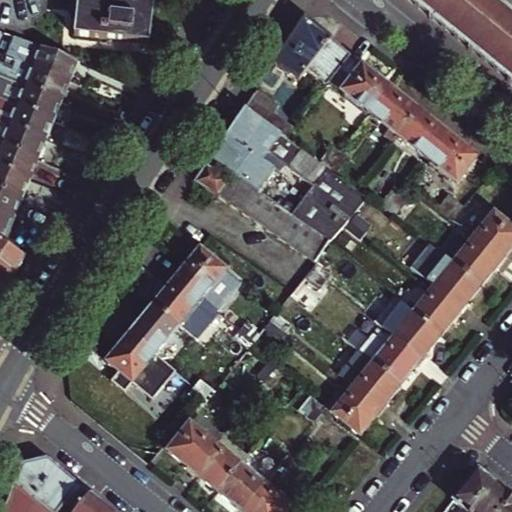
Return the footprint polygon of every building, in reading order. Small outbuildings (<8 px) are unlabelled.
[(77,0),(74,35),(149,42),(154,0),(77,0)] [(511,17),(490,0),(408,0),(507,79),(511,82),(511,17)] [(299,81),(308,70),(333,39),(331,38),(305,18),(274,65),(299,81)] [(7,56),(70,82),(78,62),(15,36),(7,56)] [(333,39),(308,70),(326,85),(331,80),(352,54),(333,39)] [(331,80),(372,113),(393,87),(352,54),(331,80)] [(0,76),(13,82),(62,101),(70,82),(7,56),(4,64),(0,62),(0,76)] [(0,99),(54,121),(62,101),(13,82),(0,76),(0,99)] [(393,87),(372,113),(400,136),(421,110),(393,87)] [(285,137),(293,127),(273,115),(278,107),(254,94),(245,107),(285,137)] [(0,99),(0,121),(46,140),(54,121),(0,99)] [(285,137),(245,107),(211,159),(233,174),(245,182),(257,191),(260,193),(272,169),(344,223),(368,196),(302,149),(285,137)] [(421,110),(400,136),(428,159),(449,133),(421,110)] [(0,144),(38,160),(46,140),(0,121),(0,144)] [(293,127),(285,137),(302,149),(309,140),(293,127)] [(479,157),(449,133),(428,159),(458,182),(479,157)] [(0,167),(30,179),(38,160),(0,144),(0,167)] [(330,165),(341,151),(334,145),(322,159),(330,165)] [(341,151),(330,165),(337,171),(349,157),(341,151)] [(211,159),(196,181),(218,196),(233,174),(211,159)] [(30,179),(0,167),(0,187),(23,197),(30,179)] [(245,182),(233,174),(218,196),(230,204),(245,182)] [(257,191),(245,182),(230,204),(242,212),(257,191)] [(0,212),(15,218),(23,197),(0,187),(0,212)] [(393,188),(381,203),(388,209),(400,194),(393,188)] [(257,191),(242,212),(254,220),(269,199),(260,193),(257,191)] [(400,194),(388,209),(395,215),(407,200),(400,194)] [(451,195),(439,210),(453,221),(465,206),(451,195)] [(254,220),(266,229),(281,207),(269,199),(254,220)] [(281,207),(266,229),(278,237),(293,215),(281,207)] [(0,240),(5,243),(15,218),(0,212),(0,240)] [(475,238),(502,261),(511,248),(511,225),(496,212),(475,238)] [(357,213),(352,219),(367,231),(372,225),(357,213)] [(293,215),(278,237),(290,245),(305,223),(293,215)] [(361,239),(367,231),(352,219),(346,227),(361,239)] [(290,245),(302,253),(317,231),(305,223),(290,245)] [(317,231),(302,253),(314,262),(330,240),(317,231)] [(475,238),(455,263),(482,285),(502,261),(475,238)] [(5,243),(0,240),(0,264),(15,274),(26,258),(5,243)] [(435,287),(455,263),(431,244),(411,267),(435,287)] [(176,276),(202,298),(217,309),(241,281),(226,269),(200,247),(176,276)] [(331,275),(315,262),(310,271),(325,283),(331,275)] [(435,287),(463,309),(482,285),(455,263),(435,287)] [(0,288),(4,291),(15,274),(0,264),(0,288)] [(305,277),(311,282),(320,289),(325,283),(310,271),(305,277)] [(217,309),(202,298),(176,276),(153,304),(179,325),(194,338),(217,309)] [(435,287),(415,313),(442,335),(463,309),(435,287)] [(153,304),(130,332),(156,353),(179,325),(153,304)] [(442,335),(415,313),(394,338),(421,361),(442,335)] [(278,315),(272,321),(286,333),(292,326),(278,315)] [(286,333),(272,321),(266,329),(281,340),(286,333)] [(255,342),(262,334),(247,322),(241,330),(255,342)] [(380,327),(359,353),(373,364),(394,338),(380,327)] [(250,349),(255,342),(241,330),(235,337),(250,349)] [(156,353),(130,332),(107,361),(132,382),(156,353)] [(394,338),(373,364),(401,386),(421,361),(394,338)] [(346,384),(353,389),(373,364),(359,353),(339,378),(346,384)] [(277,370),(268,364),(257,378),(265,384),(277,370)] [(401,386),(373,364),(353,389),(380,411),(401,386)] [(277,370),(265,384),(272,390),(283,376),(277,370)] [(200,380),(196,386),(210,397),(215,392),(200,380)] [(353,389),(346,384),(326,409),(332,415),(353,389)] [(210,397),(196,386),(189,394),(203,406),(210,397)] [(353,389),(332,415),(360,437),(380,411),(353,389)] [(303,413),(314,422),(320,415),(325,409),(313,400),(303,413)] [(196,415),(189,424),(215,445),(222,437),(196,415)] [(215,445),(189,424),(167,451),(193,473),(215,445)] [(246,456),(222,437),(215,445),(239,465),(246,456)] [(215,445),(193,473),(217,492),(239,465),(215,445)] [(77,511),(91,495),(47,459),(23,465),(15,484),(48,511),(77,511)] [(241,511),(264,485),(239,465),(217,492),(241,511)] [(459,511),(474,511),(497,485),(479,470),(454,500),(463,508),(459,511)] [(264,485),(241,511),(284,511),(290,506),(264,485)] [(501,511),(511,499),(511,496),(497,485),(474,511),(501,511)] [(105,511),(108,509),(91,495),(77,511),(105,511)] [(511,511),(511,499),(501,511),(511,511)] [(31,511),(15,500),(5,511),(31,511)]
